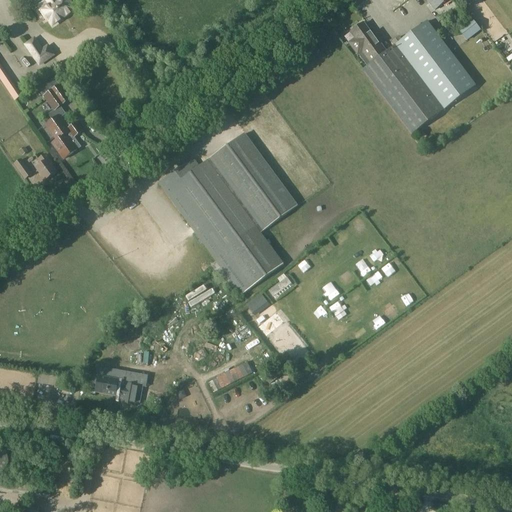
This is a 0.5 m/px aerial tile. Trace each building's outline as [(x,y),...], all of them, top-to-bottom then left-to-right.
[(69,0),(47,0),(47,2),(49,5),(40,11),(46,20),(48,19),(52,25),(74,10),(70,4),(72,3),(69,0)] [(426,0),(435,10),(448,0),(426,0)] [(471,20),(458,31),(467,42),(480,31),(471,20)] [(397,44),(446,109),(476,86),(427,21),(397,44)] [(446,109),(397,44),(386,53),(378,42),(380,40),(374,33),(372,35),(363,23),(350,33),(354,39),(348,43),(357,56),(358,55),(367,67),(362,71),(411,136),(446,109)] [(24,46),(39,68),(56,56),(48,46),(43,49),(36,38),(24,46)] [(0,80),(15,102),(22,97),(0,64),(0,80)] [(56,141),(57,141),(67,133),(69,131),(68,129),(60,119),(66,115),(60,108),(70,100),(60,86),(44,97),(55,111),(49,116),(52,121),(45,126),(56,140),(56,141)] [(57,141),(56,141),(52,144),(64,160),(76,150),(65,135),(69,132),(74,138),(82,132),(76,123),(68,129),(69,131),(67,133),(57,141)] [(42,141),(46,135),(39,129),(34,135),(42,141)] [(209,161),(262,233),(297,207),(245,135),(210,160),(209,161)] [(53,167),(53,166),(49,160),(45,154),(37,161),(40,166),(36,169),(44,181),(57,172),(53,167)] [(262,233),(209,161),(208,162),(207,162),(199,168),(193,159),(159,184),(217,263),(211,267),(232,295),(237,291),(241,296),(283,265),(260,234),(262,233)] [(13,165),(24,180),(32,175),(21,160),(13,165)] [(275,275),(261,285),(267,292),(281,283),(275,275)] [(177,347),(183,353),(191,347),(185,341),(177,347)] [(138,367),(162,370),(163,356),(136,353),(136,352),(130,351),(128,364),(132,365),(133,357),(139,358),(138,367)] [(266,354),(255,362),(258,366),(269,359),(266,354)] [(117,387),(116,396),(123,397),(122,404),(134,406),(140,404),(142,391),(128,389),(129,385),(141,387),(164,391),(166,378),(126,371),(124,382),(123,388),(117,387)] [(123,388),(124,382),(99,377),(96,393),(116,397),(116,396),(117,387),(123,388)] [(170,386),(174,397),(181,394),(177,384),(170,386)] [(42,410),(59,390),(55,386),(37,406),(42,410)] [(29,496),(29,495),(10,492),(9,501),(48,507),(50,499),(29,496)]
